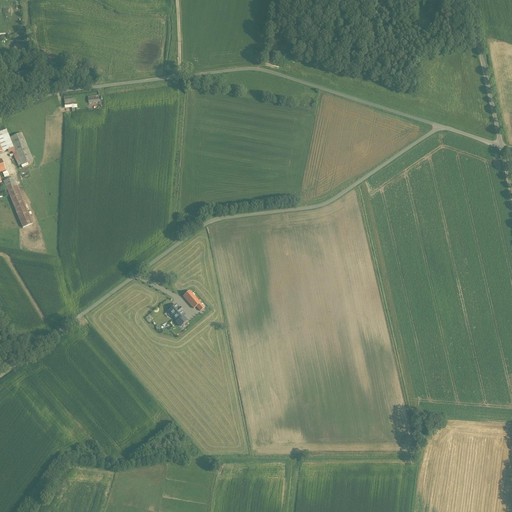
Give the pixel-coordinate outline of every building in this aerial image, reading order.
[(27,47),(14,45),(13,53),(26,54),(27,47)] [(6,130),(0,132),(0,147),(2,152),(13,147),(6,130)] [(21,133),(10,138),(21,166),(33,161),(21,133)] [(13,178),(4,182),(23,228),(32,224),(13,178)] [(200,311),(196,315),(195,315),(186,322),(202,341),(211,334),(202,323),(211,316),(204,308),(189,291),(183,297),(193,309),(196,307),(200,311)] [(164,310),(159,305),(160,305),(159,304),(151,312),(156,317),(161,322),(164,320),(169,316),(164,310)] [(164,320),(161,322),(157,325),(162,330),(168,325),(164,320)]
